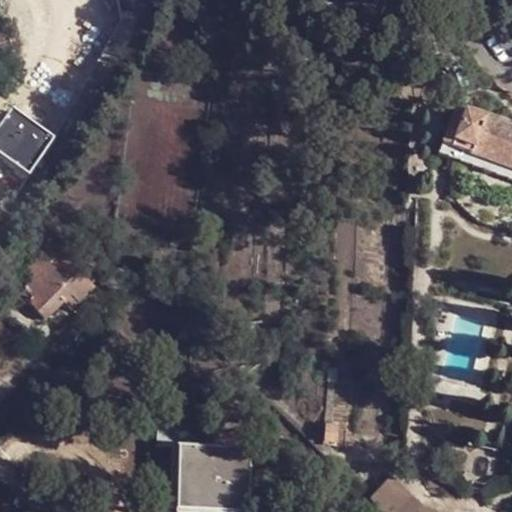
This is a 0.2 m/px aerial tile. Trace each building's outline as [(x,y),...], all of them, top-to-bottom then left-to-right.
[(443,1),(442,0),(402,0),(403,18),(443,1)] [(442,4),(443,1),(403,18),(390,28),(397,37),(438,8),(442,4)] [(319,12),(307,21),(318,36),(331,25),(319,12)] [(511,128),(467,112),(454,147),(511,169),(511,128)] [(61,254),(23,291),(33,303),(30,306),(46,322),(72,297),(79,304),(94,289),(61,254)] [(331,370),(331,384),(339,384),(340,370),(331,370)] [(331,384),(326,425),(335,425),(339,384),(331,384)] [(335,425),(326,425),(325,446),(338,448),(340,426),(335,425)] [(188,465),(187,511),(191,511),(241,511),(242,468),(249,468),(250,450),(179,450),(179,466),(188,465)] [(388,474),(367,497),(371,500),(378,511),(400,511),(414,498),(388,474)] [(434,511),(433,511),(429,509),(427,511),(414,498),(400,511),(434,511)]
